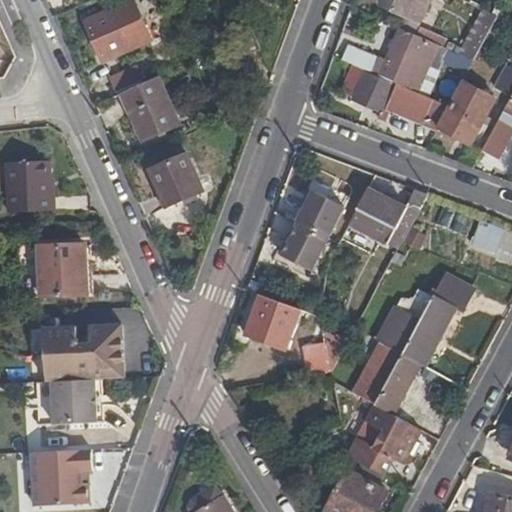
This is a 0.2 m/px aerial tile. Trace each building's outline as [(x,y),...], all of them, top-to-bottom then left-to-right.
[(116,19),(137,10),(132,0),(123,0),(110,6),(116,19)] [(418,21),(428,0),(381,0),(380,3),(418,21)] [(116,19),(110,6),(84,19),(98,51),(124,40),(123,36),(144,26),(137,10),(116,19)] [(479,58),(500,16),(485,8),(464,51),(479,58)] [(244,56),(261,48),(247,17),(230,26),(237,41),(244,56)] [(124,40),(146,31),(144,26),(123,36),(124,40)] [(401,27),(379,77),(395,83),(406,87),(426,39),(401,27)] [(439,61),(466,73),(473,60),(445,48),(439,61)] [(112,82),(118,95),(122,93),(144,83),(139,70),(112,82)] [(386,104),(438,126),(449,105),(406,87),(395,83),(379,77),(365,71),(353,99),(383,112),(386,104)] [(180,123),(159,76),(144,83),(122,93),(143,140),(180,123)] [(495,99),(462,80),(449,105),(438,126),(471,144),(495,99)] [(511,93),(502,110),(511,115),(511,93)] [(511,130),(496,121),(481,149),(496,158),(511,130)] [(203,190),(187,154),(153,169),(168,205),(203,190)] [(51,180),(50,159),(6,162),(9,212),(57,210),(56,180),(51,180)] [(297,220),(326,236),(342,205),(312,188),(295,219),(297,220)] [(350,227),(399,250),(428,193),(415,188),(405,206),(369,188),(350,227)] [(297,220),(279,252),(308,268),(326,236),(297,220)] [(511,258),(511,232),(480,223),(473,247),(511,258)] [(88,293),(85,243),(41,245),(44,296),(88,293)] [(446,275),(428,309),(453,318),(458,309),(463,312),(475,291),(446,275)] [(0,301),(16,301),(15,278),(0,278),(0,301)] [(302,317),(260,301),(247,334),(289,350),(302,317)] [(394,305),(376,340),(380,342),(419,363),(430,342),(438,346),(453,318),(428,309),(421,320),(394,305)] [(76,325),(44,327),(46,381),(56,381),(98,379),(124,377),(122,323),(89,325),(90,342),(77,342),(76,325)] [(394,415),(421,364),(419,363),(380,342),(353,393),(375,405),(394,415)] [(430,342),(419,363),(421,364),(427,367),(438,346),(430,342)] [(301,350),(274,355),(277,368),(304,363),(301,350)] [(58,423),(100,421),(98,379),(56,381),(58,423)] [(349,455),(384,474),(393,457),(403,463),(421,429),(394,415),(375,405),(367,420),(385,430),(376,447),(359,437),(349,455)] [(93,449),(33,451),(36,505),(91,502),(91,482),(84,482),(83,470),(94,470),(93,449)] [(348,469),(328,507),(338,511),(375,511),(387,490),(348,469)] [(484,511),(511,511),(511,500),(488,496),(484,511)] [(230,511),(223,500),(203,511),(230,511)]
